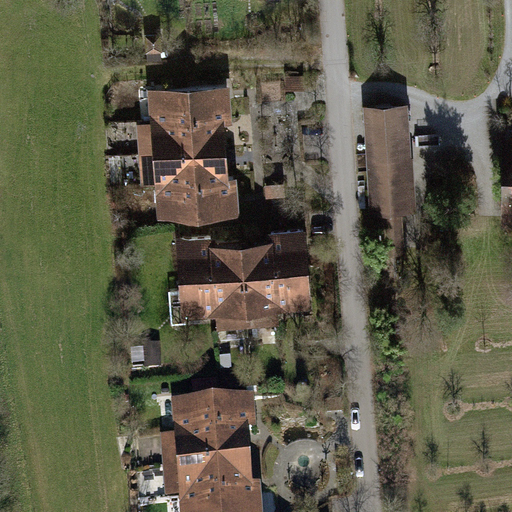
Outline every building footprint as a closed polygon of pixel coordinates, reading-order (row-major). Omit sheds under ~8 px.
[(162,35),(147,35),(147,51),(161,52),(162,35)] [(153,90),(155,121),(217,116),(230,115),(228,85),(153,90)] [(370,109),(376,209),(385,208),(400,207),(408,207),(403,107),(370,109)] [(219,146),(217,116),(155,121),(140,122),(143,153),(219,146)] [(221,177),(219,146),(143,153),(145,183),(160,182),(221,177)] [(234,176),(221,177),(160,182),(162,213),(237,208),(234,176)] [(400,207),(385,208),(387,250),(403,249),(400,207)] [(273,232),(274,246),(278,307),(310,304),(304,229),(273,232)] [(186,313),(217,311),(213,250),(212,236),(181,238),(186,313)] [(269,307),(278,307),(274,246),(244,248),(249,323),(270,322),(269,307)] [(229,325),(249,323),(244,248),(213,250),(217,311),(228,310),(229,325)] [(160,352),(146,353),(147,367),(161,366),(160,352)] [(176,404),(179,434),(240,431),(254,430),(251,398),(176,404)] [(165,435),(167,467),(243,461),(240,431),(179,434),(165,435)] [(169,498),(184,497),(245,491),(243,461),(167,467),(169,498)] [(260,511),(258,490),(245,491),(184,497),(184,511),(260,511)]
